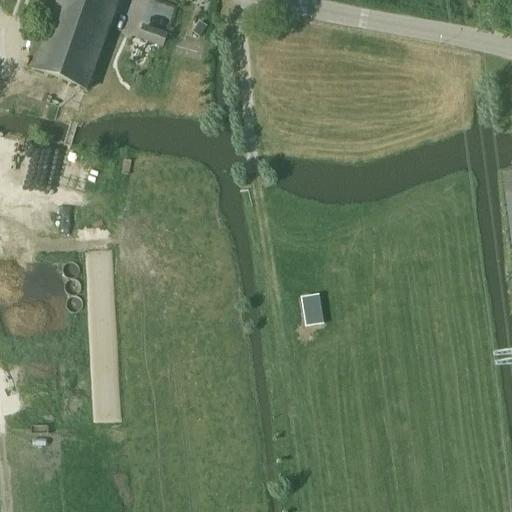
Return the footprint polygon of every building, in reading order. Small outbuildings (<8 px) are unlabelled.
[(55,0),(30,71),(86,92),(110,24),(98,20),(105,1),(100,0),(55,0)] [(98,20),(110,24),(118,0),(100,0),(105,1),(98,20)] [(199,22),(192,32),(199,38),(206,28),(199,22)] [(145,26),(140,40),(163,48),(168,34),(145,26)] [(264,29),(256,27),(255,34),(263,36),(264,29)] [(319,296),(300,299),(305,329),(323,326),(319,296)]
